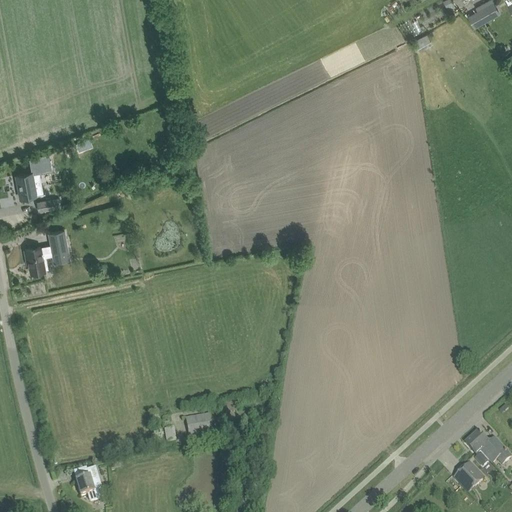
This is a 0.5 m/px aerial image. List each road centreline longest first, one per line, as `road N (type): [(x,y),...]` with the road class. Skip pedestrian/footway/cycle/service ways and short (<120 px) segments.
road 1 (unclassified): [(53,511),(0,287)]
road 2 (secondary): [(356,511),(511,370)]
